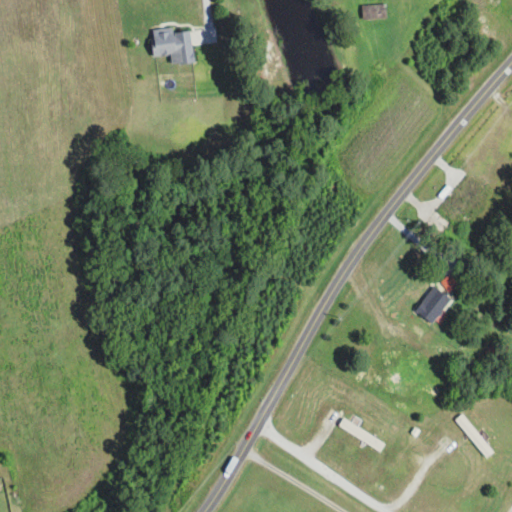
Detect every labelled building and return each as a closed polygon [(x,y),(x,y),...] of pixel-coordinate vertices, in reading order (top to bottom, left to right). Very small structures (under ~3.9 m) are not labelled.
[(362,19),(384,19),(384,5),(362,5),(362,19)] [(151,29),(154,56),(170,55),(171,65),(193,63),(190,31),(173,32),(172,27),(151,29)] [(453,219),(482,185),(468,173),(439,207),(453,219)] [(450,297),(433,284),(414,309),(432,322),(450,297)] [(456,418),(483,457),(490,452),(463,413),(456,418)] [(338,425),(379,451),(384,443),(343,418),(338,425)]
